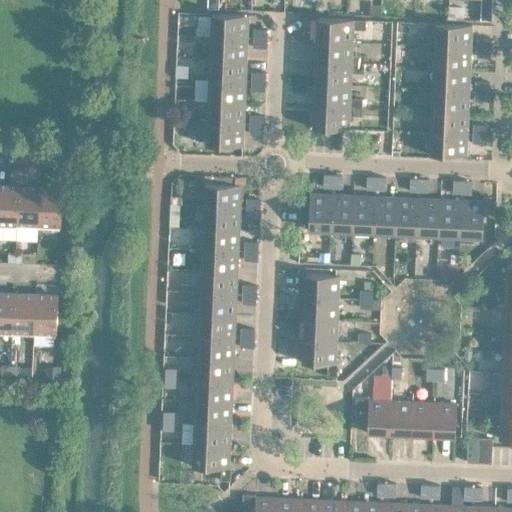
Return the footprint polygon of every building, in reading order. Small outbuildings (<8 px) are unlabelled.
[(211,13),(211,35),(247,37),(248,14),(211,13)] [(317,17),(316,40),(352,41),(352,29),(365,29),(365,20),(353,19),(317,17)] [(435,22),(434,45),(470,46),(471,24),(435,22)] [(254,28),(254,37),(266,38),(267,28),(254,28)] [(211,35),(210,57),(246,58),(247,37),(211,35)] [(266,38),(254,37),(253,46),(266,47),(266,38)] [(477,38),(477,47),(490,47),(490,38),(477,38)] [(316,40),(315,61),(363,64),(364,55),(351,54),(352,41),(316,40)] [(434,45),(433,66),(469,68),(470,46),(434,45)] [(490,47),(477,47),(477,56),(489,56),(490,47)] [(210,57),(209,79),(245,80),(246,58),(210,57)] [(315,61),(314,83),(350,85),(351,72),(363,72),(363,64),(315,61)] [(176,64),(175,76),(188,77),(188,65),(176,64)] [(433,66),(432,88),(468,90),(469,68),(433,66)] [(252,71),(252,80),(265,81),(265,72),(252,71)] [(209,79),(208,100),(244,102),(245,80),(209,79)] [(265,81),(252,80),(251,89),(264,90),(265,81)] [(475,81),(475,90),(488,90),(488,81),(475,81)] [(314,83),(313,105),(362,107),(362,98),(350,97),(350,85),(314,83)] [(432,88),(431,110),(467,111),(468,90),(432,88)] [(488,90),(475,90),(475,99),(488,100),(488,90)] [(208,100),(207,122),(243,123),(244,102),(208,100)] [(362,107),(313,105),(312,127),(348,129),(349,115),(361,116),(362,107)] [(431,110),(430,131),(466,133),(467,111),(431,110)] [(250,114),(250,123),(263,124),(263,115),(250,114)] [(243,123),(207,122),(206,144),(242,146),(243,123)] [(263,124),(250,123),(250,133),(262,133),(263,124)] [(474,124),(473,133),(486,134),(486,124),(474,124)] [(466,133),(430,131),(429,154),(466,155),(466,133)] [(486,134),(473,133),(473,142),(486,143),(486,134)] [(10,180),(18,180),(19,172),(10,171),(10,180)] [(19,172),(18,180),(27,181),(27,172),(19,172)] [(54,182),(62,182),(63,174),(54,173),(54,182)] [(323,186),(332,187),(333,174),(324,174),(323,186)] [(333,174),(332,187),(341,187),(342,174),(333,174)] [(366,188),(375,189),(376,176),(367,175),(366,188)] [(376,176),(375,189),(384,189),(385,176),(376,176)] [(409,190),(418,191),(419,178),(410,177),(409,190)] [(419,178),(418,191),(428,191),(428,178),(419,178)] [(452,192),(461,192),(462,180),(453,179),(452,192)] [(462,180),(461,192),(471,193),(471,180),(462,180)] [(204,182),(203,205),(239,206),(241,184),(204,182)] [(0,225),(16,227),(18,187),(0,186),(0,225)] [(16,227),(38,227),(39,188),(18,187),(16,227)] [(39,188),(38,227),(60,228),(62,189),(39,188)] [(308,229),(330,230),(332,193),(309,192),(308,229)] [(330,230),(352,231),(353,194),(332,193),(330,230)] [(352,231),(373,232),(375,195),(353,194),(352,231)] [(373,232),(395,233),(396,196),(375,195),(373,232)] [(395,233),(416,233),(418,197),(396,196),(395,233)] [(416,233),(438,234),(440,198),(418,197),(416,233)] [(247,198),(246,207),(259,207),(260,198),(247,198)] [(438,234),(460,235),(461,199),(440,198),(438,234)] [(461,199),(460,235),(482,236),(484,200),(461,199)] [(203,205),(202,227),(239,228),(239,206),(203,205)] [(259,207),(246,207),(246,216),(259,216),(259,207)] [(169,214),(169,225),(178,225),(179,215),(169,214)] [(202,227),(201,248),(238,250),(239,228),(202,227)] [(245,241),(245,250),(257,250),(258,241),(245,241)] [(201,248),(200,270),(237,271),(238,250),(201,248)] [(257,250),(245,250),(244,259),(257,259),(257,250)] [(307,255),(307,260),(318,260),(318,261),(329,261),(329,252),(319,251),(318,256),(307,255)] [(350,253),(350,264),(359,264),(360,253),(350,253)] [(448,263),(448,274),(458,274),(459,263),(448,263)] [(200,270),(200,291),(236,293),(237,271),(200,270)] [(306,273),(305,296),(338,297),(339,275),(306,273)] [(243,284),(243,293),(255,294),(256,284),(243,284)] [(361,289),(360,298),(371,299),(372,290),(361,289)] [(200,291),(199,313),(235,314),(236,293),(200,291)] [(0,333),(12,334),(13,295),(0,293),(0,333)] [(255,294),(243,293),(242,302),(255,303),(255,294)] [(12,334),(33,335),(35,296),(13,295),(12,334)] [(35,296),(33,335),(56,336),(58,296),(35,296)] [(305,296),(304,317),(337,319),(338,297),(305,296)] [(371,299),(360,298),(360,307),(371,307),(371,299)] [(371,307),(371,308),(380,309),(381,299),(371,299),(371,307)] [(199,313),(198,335),(234,336),(235,314),(199,313)] [(304,317),(303,339),(336,340),(337,319),(304,317)] [(241,327),(241,337),(254,337),(254,328),(241,327)] [(511,329),(504,329),(503,350),(511,350),(511,329)] [(359,332),(358,341),(370,342),(370,333),(359,332)] [(198,335),(197,356),(233,358),(234,336),(198,335)] [(254,337),(241,337),(240,346),(253,346),(254,337)] [(336,340),(303,339),(302,361),(327,362),(327,376),(337,376),(337,362),(335,362),(336,340)] [(511,350),(503,350),(502,372),(511,372),(511,350)] [(197,356),(196,378),(232,380),(233,358),(197,356)] [(1,374),(10,374),(10,365),(1,365),(1,374)] [(10,365),(10,374),(18,374),(19,366),(10,365)] [(391,377),(400,378),(401,367),(392,366),(391,377)] [(23,367),(23,375),(31,375),(32,367),(23,367)] [(165,367),(165,377),(178,377),(178,368),(165,367)] [(426,379),(435,379),(435,368),(426,368),(426,379)] [(435,368),(435,379),(443,380),(444,368),(435,368)] [(45,379),(54,380),(54,371),(46,370),(45,379)] [(511,372),(502,372),(501,393),(511,393),(511,372)] [(178,377),(165,377),(164,386),(177,386),(178,377)] [(196,378),(195,400),(231,401),(232,380),(196,378)] [(511,393),(501,393),(500,415),(511,415),(511,393)] [(367,432),(389,433),(390,400),(369,399),(369,396),(355,396),(354,406),(368,406),(367,432)] [(195,400),(194,421),(230,423),(231,401),(195,400)] [(389,433),(411,434),(412,401),(390,400),(389,433)] [(411,434),(432,434),(434,401),(412,401),(411,434)] [(434,401),(432,434),(455,435),(456,402),(434,401)] [(163,411),(163,420),(176,421),(176,411),(163,411)] [(511,415),(500,415),(499,437),(511,437),(511,415)] [(176,421),(163,420),(162,429),(175,430),(176,421)] [(194,421),(193,443),(229,444),(230,423),(194,421)] [(466,461),(491,462),(492,437),(467,436),(466,461)] [(229,444),(193,443),(192,465),(220,466),(220,480),(230,480),(231,466),(228,466),(229,444)] [(377,495),(386,495),(386,482),(377,482),(377,495)] [(386,482),(386,495),(395,495),(395,483),(386,482)] [(420,496),(429,497),(430,484),(421,484),(420,496)] [(439,484),(430,484),(429,497),(439,497),(439,484)] [(463,498),(472,499),(473,486),(464,485),(463,498)] [(473,486),(472,499),(482,499),(482,486),(473,486)] [(254,511),(276,511),(277,497),(256,496),(256,494),(242,493),(241,503),(255,504),(254,511)] [(276,511),(298,511),(299,498),(277,497),(276,511)] [(298,511),(320,511),(321,499),(299,498),(298,511)] [(320,511),(341,511),(342,500),(321,499),(320,511)] [(341,511),(363,511),(364,501),(342,500),(341,511)] [(363,511),(384,511),(385,501),(364,501),(363,511)] [(384,511),(406,511),(407,502),(385,501),(384,511)] [(406,511),(428,511),(429,503),(407,502),(406,511)] [(428,511),(450,511),(451,504),(429,503),(428,511)]
